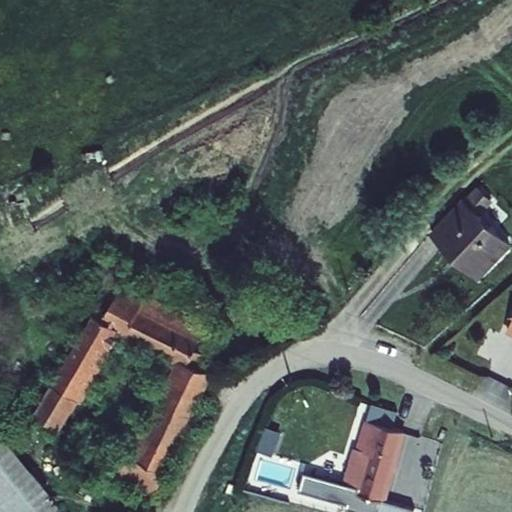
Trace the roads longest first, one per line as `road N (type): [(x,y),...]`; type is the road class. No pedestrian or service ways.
road 1 (residential): [(511,426),(372,360),(310,356),(262,376),(240,399),(183,511)]
road 2 (unknown): [(325,355),(413,240)]
